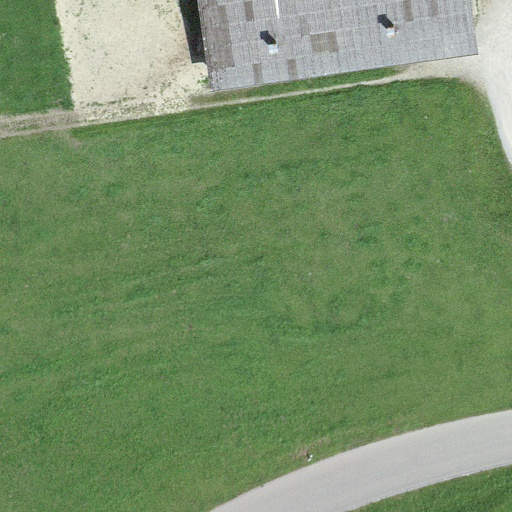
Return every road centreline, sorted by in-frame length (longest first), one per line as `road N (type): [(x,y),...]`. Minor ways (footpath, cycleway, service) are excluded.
road 1 (track): [(511,59),(0,129)]
road 2 (tertiary): [(283,511),(329,489),(511,439)]
